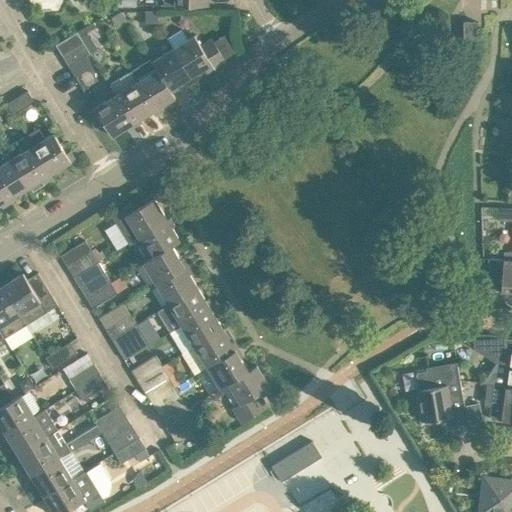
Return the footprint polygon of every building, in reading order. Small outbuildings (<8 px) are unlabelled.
[(128,21),(121,11),(111,17),(118,27),(128,21)] [(158,11),(145,11),(145,22),(158,22),(158,11)] [(476,40),(476,28),(476,21),(464,21),(464,40),(476,40)] [(195,35),(188,39),(181,29),(168,37),(174,47),(192,76),(204,68),(207,72),(226,60),(212,38),(201,45),(195,35)] [(62,55),(84,42),(77,31),(56,44),(62,55)] [(69,66),(90,53),(84,42),(62,55),(69,66)] [(170,89),(192,76),(174,47),(152,60),(151,58),(151,59),(152,60),(170,89)] [(170,89),(152,60),(151,59),(131,71),(155,110),(175,97),(170,89)] [(134,123),(155,110),(131,71),(110,84),(116,94),(134,123)] [(449,84),(437,83),(436,103),(448,103),(449,84)] [(13,114),(35,101),(28,90),(7,103),(13,114)] [(134,123),(116,94),(86,113),(95,127),(104,122),(112,136),(134,123)] [(75,159),(73,154),(70,150),(66,153),(54,132),(45,138),(38,128),(27,135),(51,174),(75,159)] [(30,187),(51,174),(27,135),(16,141),(22,152),(12,158),(30,187)] [(12,158),(0,165),(0,164),(0,185),(9,199),(30,187),(12,158)] [(0,204),(9,199),(0,185),(0,204)] [(139,235),(167,218),(152,193),(144,198),(146,203),(127,214),(124,210),(114,217),(129,242),(139,235)] [(511,208),(500,207),(500,218),(511,219),(511,208)] [(151,255),(172,245),(180,240),(167,218),(139,235),(151,255)] [(61,255),(73,275),(105,256),(102,250),(99,251),(96,247),(91,249),(85,240),(61,255)] [(156,282),(184,265),(172,245),(151,255),(142,260),(156,282)] [(488,258),(486,289),(501,290),(511,291),(511,251),(504,251),(504,255),(504,259),(488,258)] [(169,303),(197,285),(184,265),(156,282),(169,303)] [(86,297),(111,281),(105,271),(80,286),(86,297)] [(58,304),(52,294),(38,272),(27,279),(23,272),(3,285),(26,323),(58,304)] [(118,292),(117,291),(124,287),(125,282),(122,277),(112,283),(111,281),(86,297),(93,307),(118,292)] [(0,327),(5,336),(26,323),(3,285),(0,286),(0,327)] [(181,324),(210,306),(197,285),(169,303),(158,310),(170,331),(181,324)] [(194,345),(222,327),(210,306),(181,324),(194,345)] [(112,338),(137,323),(130,313),(105,328),(112,338)] [(119,349),(143,334),(137,323),(112,338),(119,349)] [(207,366),(236,348),(222,327),(194,345),(207,366)] [(497,362),(484,382),(494,383),(494,384),(502,385),(511,385),(511,339),(503,338),(488,338),(487,344),(502,345),(501,350),(499,349),(497,362)] [(46,356),(53,367),(77,352),(70,341),(46,356)] [(229,382),(248,369),(236,348),(207,366),(220,387),(229,382)] [(138,380),(162,365),(156,354),(131,370),(138,380)] [(76,388),(101,373),(94,363),(70,378),(76,388)] [(466,416),(463,396),(457,363),(428,368),(428,370),(418,372),(417,374),(419,389),(417,389),(419,401),(423,421),(450,416),(450,419),(466,416)] [(268,406),(262,396),(272,390),(257,364),(248,369),(229,382),(240,402),(233,407),(242,421),(268,406)] [(169,376),(162,365),(138,380),(144,391),(169,376)] [(83,400),(108,385),(101,373),(76,388),(83,400)] [(33,386),(28,376),(18,382),(24,391),(33,386)] [(0,400),(3,398),(13,392),(6,381),(0,385),(0,400)] [(492,404),(490,418),(511,420),(511,385),(502,385),(500,406),(492,404)] [(0,423),(6,433),(34,415),(21,394),(0,407),(0,423)] [(163,422),(188,407),(182,396),(157,411),(163,422)] [(195,418),(193,415),(201,410),(196,403),(189,408),(188,407),(163,422),(170,433),(195,418)] [(126,415),(120,405),(95,420),(98,423),(66,442),(58,429),(19,454),(31,474),(60,457),(73,449),(102,430),(126,415)] [(19,454),(58,429),(46,408),(34,415),(6,433),(19,454)] [(133,426),(126,415),(102,430),(108,441),(133,426)] [(121,463),(146,447),(139,436),(114,452),(121,463)] [(312,440),(272,465),(281,480),(321,455),(312,440)] [(86,469),(73,449),(60,457),(31,474),(44,495),(72,478),(73,478),(86,469)] [(249,489),(274,473),(259,450),(189,495),(200,511),(207,511),(233,496),(228,488),(242,479),(249,489)] [(109,493),(112,481),(100,463),(87,471),(86,469),(73,478),(72,478),(44,495),(54,511),(65,511),(84,500),(91,510),(105,501),(103,497),(109,493)] [(511,511),(511,487),(511,480),(484,476),(479,511),(511,511)]
